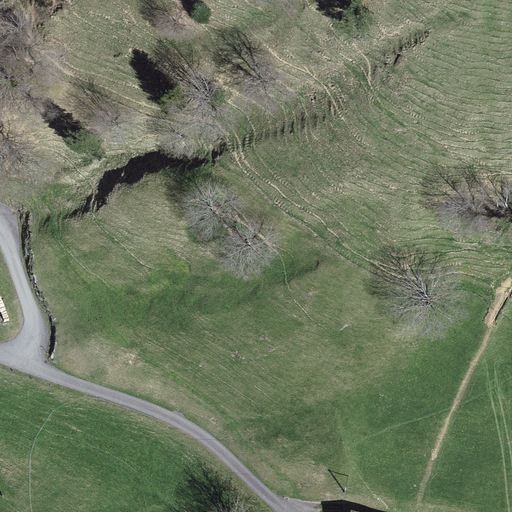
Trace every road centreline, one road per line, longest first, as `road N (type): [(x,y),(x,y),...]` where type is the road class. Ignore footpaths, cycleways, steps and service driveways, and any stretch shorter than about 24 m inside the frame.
road 1 (unclassified): [(26,365),(204,436),(289,511)]
road 2 (unclassified): [(0,233),(34,319),(26,365)]
